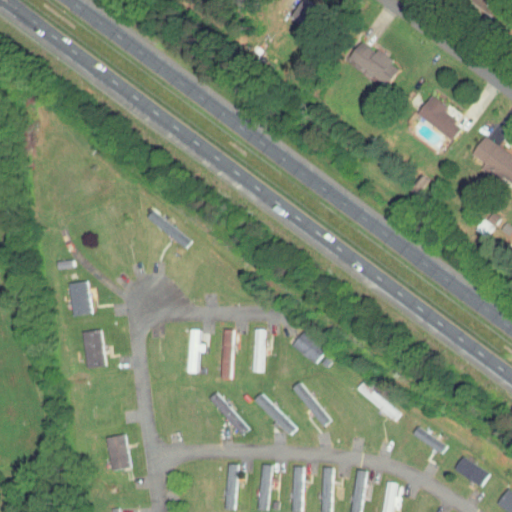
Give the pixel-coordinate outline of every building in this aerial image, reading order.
[(382,59),(385,53),(360,40),(349,60),(381,78),(389,63),(382,59)] [(439,101),(426,89),(410,107),(443,135),(453,123),(446,118),(448,115),(436,105),(439,101)] [(511,177),(511,152),(475,133),(466,150),(477,156),(472,165),(509,184),(511,177)] [(182,236),(146,203),(139,211),(176,244),(182,236)] [(62,277),(65,309),(83,307),(80,275),(62,277)] [(190,346),(196,346),(196,337),(191,337),(191,323),(181,322),(180,366),(190,367),(190,346)] [(256,322),(246,322),(245,365),(254,366),(256,322)] [(210,370),(222,371),(223,323),(211,323),(210,370)] [(78,361),(96,360),(94,324),(76,325),(78,361)] [(281,339),(304,358),(315,344),(292,325),(281,339)] [(285,380),(311,423),(319,417),(293,375),(285,380)] [(389,409),(352,375),(346,382),(383,416),(389,409)] [(237,421),(204,387),(199,392),(232,426),(237,421)] [(288,422),(250,387),(244,394),(267,416),(266,417),(281,430),(288,422)] [(438,437),(406,421),(402,430),(433,446),(438,437)] [(120,462),(117,429),(100,430),(103,464),(120,462)] [(480,467),(453,449),(444,462),(472,480),(480,467)] [(227,503),(229,457),(217,457),(216,503),(227,503)] [(249,503),(260,503),(262,458),(251,458),(249,503)] [(292,505),(294,460),(282,460),(281,505),(292,505)] [(322,507),(324,461),(312,460),(311,506),(322,507)] [(358,464),(346,463),(341,508),(353,509),(358,464)] [(383,511),(388,476),(377,474),(372,511),(383,511)] [(511,511),(511,492),(497,482),(486,498),(508,511),(511,511)]
